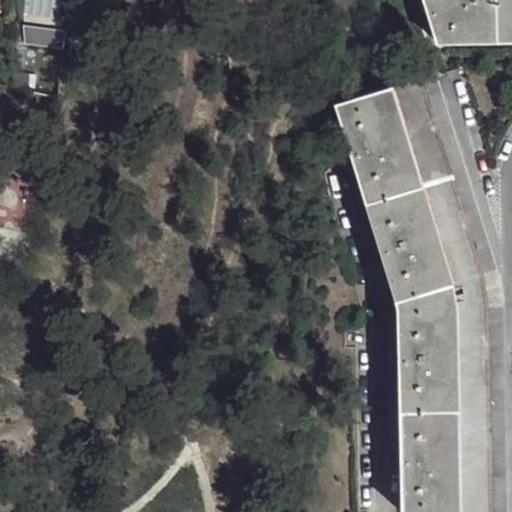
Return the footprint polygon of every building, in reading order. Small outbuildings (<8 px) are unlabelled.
[(511,0),(424,0),(437,38),(511,36),(511,0)] [(390,96),(447,283),(478,270),(420,86),(390,96)] [(333,112),(390,305),(447,283),(390,96),(333,112)] [(447,283),(454,319),(488,317),(478,270),(447,283)] [(390,305),(392,326),(454,319),(447,283),(390,305)] [(454,319),(458,511),(492,511),(488,317),(454,319)] [(392,326),(400,511),(458,511),(454,319),(392,326)]
